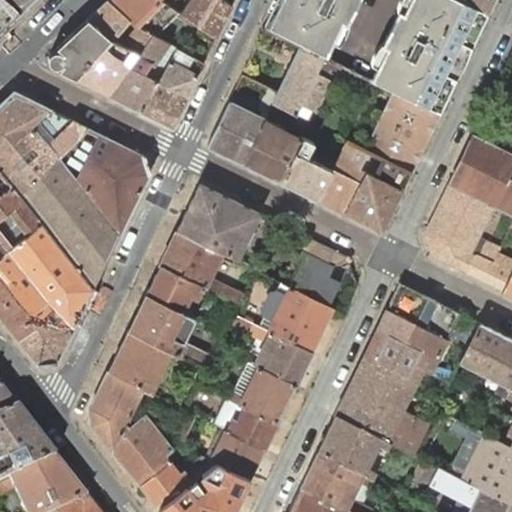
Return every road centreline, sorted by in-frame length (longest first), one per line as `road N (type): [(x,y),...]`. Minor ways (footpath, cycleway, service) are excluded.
road 1 (residential): [(185,150),(79,369),(45,410)]
road 2 (residential): [(389,252),(260,511)]
road 3 (residential): [(511,0),(389,252)]
road 4 (residential): [(389,252),(185,150)]
road 5 (residential): [(185,150),(36,74),(18,50)]
road 6 (residential): [(259,0),(185,150)]
road 7 (residential): [(511,313),(389,252)]
road 8 (tertiary): [(126,511),(45,410)]
